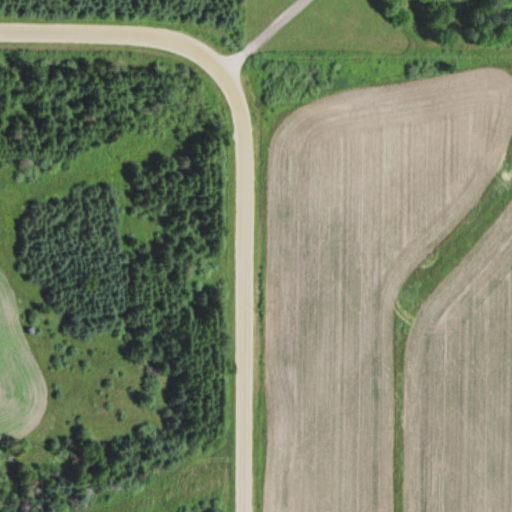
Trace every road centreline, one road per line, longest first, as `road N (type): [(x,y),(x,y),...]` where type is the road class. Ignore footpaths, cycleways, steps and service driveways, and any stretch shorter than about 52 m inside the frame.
road 1 (residential): [(217,67),(232,88),(242,145),(243,511)]
road 2 (residential): [(217,67),(196,51),(135,34),(0,31)]
